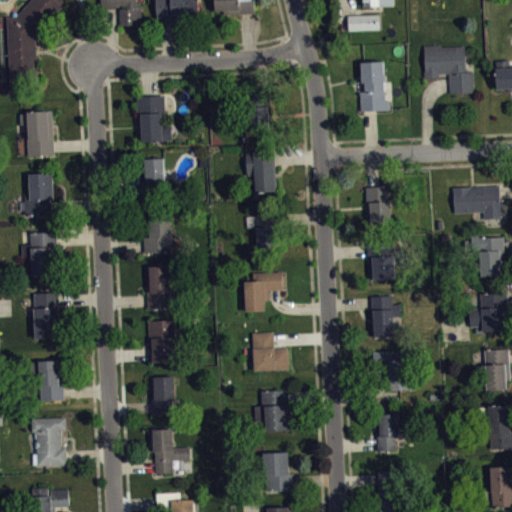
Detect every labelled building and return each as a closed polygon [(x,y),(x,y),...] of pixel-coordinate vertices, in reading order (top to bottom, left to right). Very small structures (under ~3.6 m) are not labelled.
[(10,83),(38,82),(36,35),(67,0),(28,0),(16,14),(7,15),(10,83)] [(100,0),(100,5),(120,4),(120,3),(125,3),(126,4),(129,3),(129,6),(119,6),(120,14),(120,24),(142,23),(141,0),(100,0)] [(197,0),(198,15),(165,16),(157,17),(156,0),(197,0)] [(225,12),(247,11),(255,11),(254,0),(215,0),(215,8),(225,8),(225,12)] [(347,15),(349,30),(379,29),(379,14),(347,15)] [(424,44),(442,43),(442,45),(465,44),(466,70),(473,70),(474,90),(450,91),(450,82),(449,71),(439,71),(439,75),(426,75),(424,44)] [(362,59),(384,59),(386,99),(390,98),(391,108),(370,109),(361,109),(360,89),(365,89),(365,80),(362,80),(362,59)] [(495,60),(497,87),(511,86),(511,65),(511,66),(510,59),(495,60)] [(269,126),(269,105),(271,105),(270,89),(262,89),(245,90),(246,106),(249,106),(249,127),(269,126)] [(136,93),(138,139),(172,138),(172,123),(163,123),(163,113),(165,113),(164,92),(149,93),(136,93)] [(53,109),(55,144),(55,153),(28,154),(27,122),(20,122),(20,110),(28,110),(53,109)] [(246,150),(247,173),(255,173),(256,189),(276,188),(274,156),(274,148),(246,150)] [(145,156),(164,155),(165,178),(165,193),(144,194),(143,187),(143,179),(146,179),(145,156)] [(29,171),(30,193),(25,193),(26,213),(51,212),(51,204),(51,197),(53,197),(52,170),(29,171)] [(453,185),(499,183),(500,191),(501,216),(485,217),(484,209),(455,211),(453,185)] [(366,185),(368,222),(392,221),(391,184),(373,185),(366,185)] [(257,245),(280,243),(278,218),(278,209),(254,211),(254,214),(246,215),(246,226),(256,225),(257,245)] [(144,251),(171,250),(170,211),(145,212),(146,235),(144,235),(144,244),(144,251)] [(30,230),(56,229),(56,237),(57,246),(52,246),(53,272),(32,273),(31,255),(22,255),(22,242),(31,242),(30,230)] [(471,235),(471,238),(464,239),(466,253),(478,252),(480,277),(506,275),(503,245),(503,236),(479,238),(479,235),(471,235)] [(370,278),(396,276),(395,264),(407,264),(406,248),(395,248),(394,240),(368,241),(368,250),(370,278)] [(149,265),(150,281),(146,282),(147,298),(148,306),(171,305),(169,264),(149,265)] [(254,271),(281,270),(282,288),(275,288),(269,289),(269,299),(265,299),(265,309),(245,310),(243,272),(254,271)] [(34,291),(58,290),(59,299),(60,335),(36,336),(34,291)] [(475,331),(508,329),(507,301),(506,290),(479,292),(480,305),(469,306),(470,325),(475,325),(475,331)] [(371,295),(371,301),(374,336),(394,334),(393,314),(402,314),(401,303),(393,303),(392,294),(371,295)] [(148,320),(174,319),(176,360),(149,361),(149,353),(148,320)] [(273,329),(253,330),(255,369),(289,367),(288,346),(274,346),(274,338),(273,329)] [(484,351),(486,390),(507,388),(507,380),(510,379),(508,355),(508,348),(484,351)] [(374,350),(405,349),(405,357),(409,357),(411,386),(391,387),(390,369),(383,369),(375,370),(374,350)] [(42,399),(64,398),(64,390),(63,368),(59,368),(59,359),(31,360),(31,372),(40,371),(42,399)] [(150,376),(151,405),(152,413),(173,412),(172,398),(175,398),(174,375),(150,376)] [(261,389),(288,387),(289,397),(290,427),(266,429),(265,419),(256,420),(255,404),(262,403),(261,389)] [(511,404),(488,406),(490,446),(511,446),(511,404)] [(378,449),(396,448),(395,434),(399,434),(399,430),(411,430),(410,417),(398,417),(398,412),(379,412),(379,420),(377,420),(377,442),(378,449)] [(32,416),(66,415),(66,427),(62,427),(62,446),(67,446),(67,453),(67,463),(33,464),(33,451),(37,451),(37,430),(32,430),(32,416)] [(153,428),(153,450),(155,450),(156,464),(156,471),(173,471),(173,458),(190,458),(189,445),(174,446),(173,427),(153,428)] [(264,451),(288,450),(289,472),(293,472),(293,480),(293,488),(267,489),(266,474),(264,475),(264,451)] [(511,465),(490,467),(492,507),(511,505),(511,465)] [(380,469),(406,468),(407,488),(400,489),(401,510),(380,511),(379,485),(381,485),(380,477),(380,469)] [(69,487),(69,504),(61,505),(55,505),(55,511),(31,511),(31,495),(50,494),(50,488),(69,487)] [(180,498),(194,497),(194,511),(172,511),(172,510),(157,511),(157,501),(156,491),(180,490),(180,498)]
